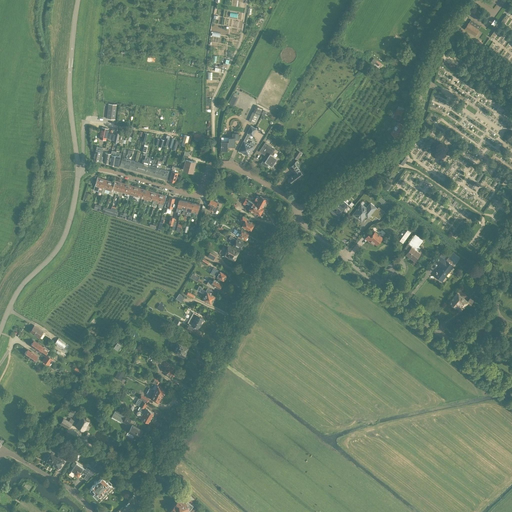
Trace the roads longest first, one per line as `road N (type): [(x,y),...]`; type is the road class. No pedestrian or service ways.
road 1 (residential): [(132,505),(295,217)]
road 2 (unclassified): [(297,209),(403,142),(426,66),(473,0)]
road 3 (residential): [(295,217),(511,396)]
road 4 (residential): [(297,209),(225,164),(195,195),(78,168)]
road 5 (residential): [(0,331),(16,292),(64,236),(78,168)]
